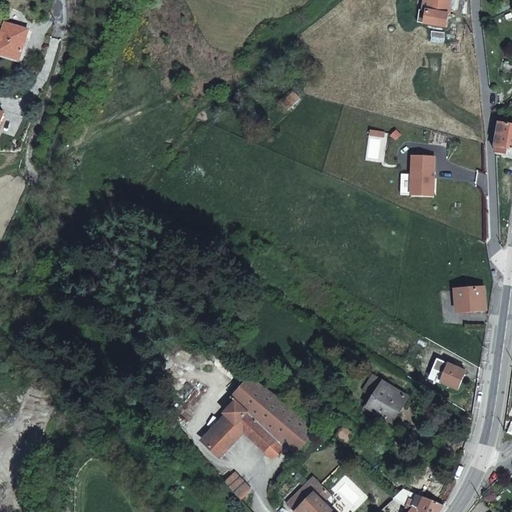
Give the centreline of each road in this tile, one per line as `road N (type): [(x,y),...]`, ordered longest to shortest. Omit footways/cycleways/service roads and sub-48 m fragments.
road 1 (residential): [(477,0),(494,243),(511,266)]
road 2 (secondary): [(483,466),(511,289)]
